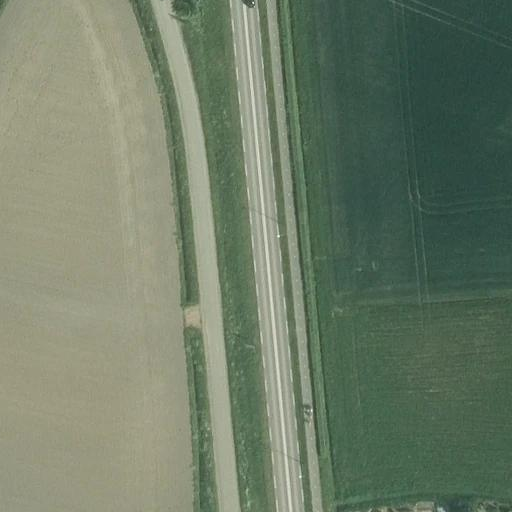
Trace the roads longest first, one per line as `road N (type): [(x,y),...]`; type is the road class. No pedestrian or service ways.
road 1 (unclassified): [(235,511),(198,162),(159,0)]
road 2 (primary): [(297,511),(245,0)]
